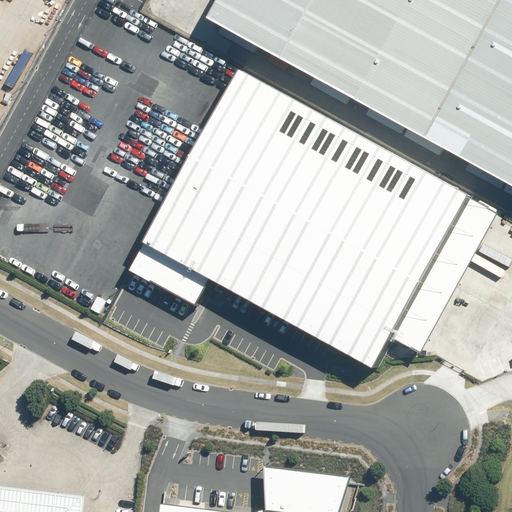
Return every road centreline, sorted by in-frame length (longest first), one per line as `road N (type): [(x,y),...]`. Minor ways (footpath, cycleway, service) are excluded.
road 1 (unclassified): [(417,511),(422,420),(183,383),(0,289)]
road 2 (unknown): [(0,183),(100,0)]
